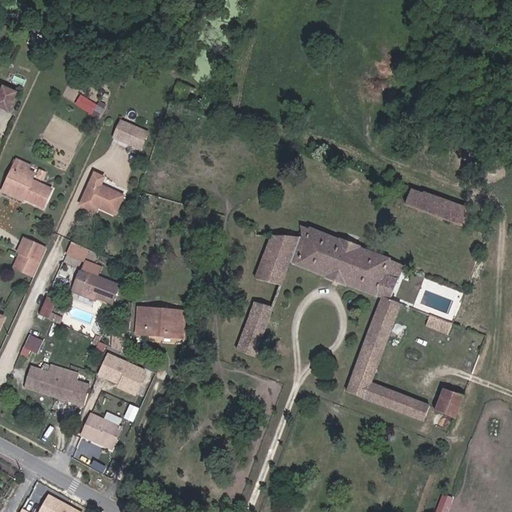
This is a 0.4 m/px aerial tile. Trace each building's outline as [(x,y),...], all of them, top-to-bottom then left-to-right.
[(42,48),(47,36),(33,29),(28,41),(42,48)] [(0,109),(4,111),(12,93),(0,88),(0,109)] [(81,95),(76,105),(100,117),(105,107),(81,95)] [(139,138),(125,130),(117,146),(132,153),(139,138)] [(148,142),(139,138),(132,153),(140,158),(148,142)] [(24,196),(22,200),(41,208),(50,191),(30,181),(32,177),(24,174),(26,170),(28,165),(15,159),(2,186),(24,196)] [(80,201),(96,209),(98,206),(113,213),(122,195),(91,179),(80,201)] [(24,196),(2,186),(0,190),(0,193),(21,202),(22,200),(24,196)] [(411,191),(410,192),(407,199),(405,205),(426,213),(427,213),(428,213),(437,217),(465,227),(472,210),(424,193),(423,195),(411,191)] [(293,222),(286,241),(271,236),(254,280),(280,290),(290,263),(380,299),(345,394),(354,397),(423,424),(430,405),(373,383),(402,303),(391,299),(404,265),(293,222)] [(24,259),(31,262),(38,248),(20,240),(13,254),(14,254),(16,255),(24,259)] [(78,267),(83,254),(73,249),(68,247),(67,246),(61,259),(78,267)] [(34,263),(35,264),(42,250),(38,248),(31,262),(32,262),(34,263)] [(31,262),(25,275),(29,277),(35,264),(31,262)] [(68,295),(90,304),(110,312),(118,291),(100,284),(98,283),(102,274),(83,267),(79,276),(76,275),(68,295)] [(125,288),(129,280),(123,277),(119,285),(125,288)] [(90,304),(68,295),(64,304),(86,313),(90,304)] [(40,313),(52,318),(58,304),(46,299),(40,313)] [(257,358),(275,308),(253,300),(235,351),(257,358)] [(453,323),(426,312),(423,318),(427,320),(425,326),(448,335),(450,329),(453,323)] [(155,341),(180,343),(182,320),(138,316),(135,342),(154,343),(155,341)] [(30,342),(23,338),(18,351),(25,354),(30,342)] [(37,345),(30,342),(25,354),(31,357),(37,345)] [(132,379),(136,367),(122,362),(118,375),(132,379)] [(20,390),(82,412),(90,393),(70,386),(73,379),(46,369),(43,377),(27,371),(20,390)] [(136,389),(147,394),(154,376),(144,371),(136,389)] [(465,398),(443,390),(434,413),(455,421),(465,398)] [(81,433),(110,447),(120,427),(90,413),(81,433)]
